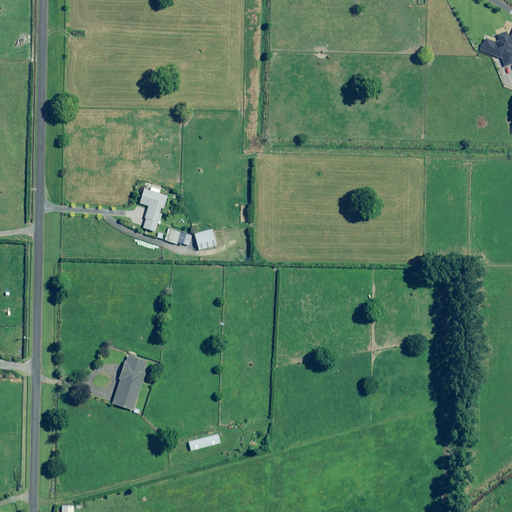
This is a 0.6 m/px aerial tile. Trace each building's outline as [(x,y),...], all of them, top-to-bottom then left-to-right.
[(511,32),(510,37),(508,37),(506,32),(497,35),(499,40),(495,42),(486,38),(480,50),(501,59),(504,67),(511,63),(511,32)] [(155,232),(157,225),(161,226),(162,221),(160,220),(161,214),(159,214),(161,208),(163,209),(167,196),(159,194),(160,190),(151,187),(150,191),(144,189),(139,203),(148,206),(144,219),(146,220),(143,228),(155,232)] [(180,233),(168,229),(165,241),(177,244),(180,233)] [(216,245),(212,230),(194,234),(199,250),(216,245)] [(191,236),(182,233),(179,243),(189,246),(191,236)] [(133,411),(145,374),(149,363),(146,362),(126,355),(118,379),(120,380),(112,404),(133,411)] [(221,443),(219,435),(188,442),(191,451),(221,443)]
